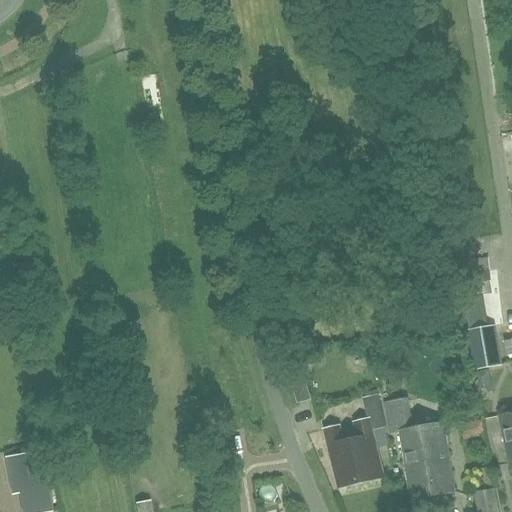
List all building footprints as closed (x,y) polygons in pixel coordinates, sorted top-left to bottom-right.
[(464,297),(471,297),(492,294),(488,258),(460,261),(464,297)] [(474,370),(480,369),(502,365),(495,325),(467,330),(474,370)] [(493,393),(489,371),(475,373),(479,395),(493,393)] [(357,438),(350,440),(343,441),(339,425),(324,429),(323,429),(338,488),(360,483),(383,477),(371,431),(386,427),(378,394),(362,398),(367,419),(353,422),(357,438)] [(383,403),(386,416),(407,412),(405,399),(383,403)] [(511,413),(500,416),(510,465),(511,464),(511,413)] [(410,430),(400,432),(411,499),(455,491),(444,425),(413,430),(410,430)] [(21,511),(51,511),(41,451),(4,458),(11,495),(18,494),(21,511)] [(480,469),(484,489),(495,487),(491,467),(480,469)] [(477,511),(499,511),(495,488),(474,492),(477,511)]
